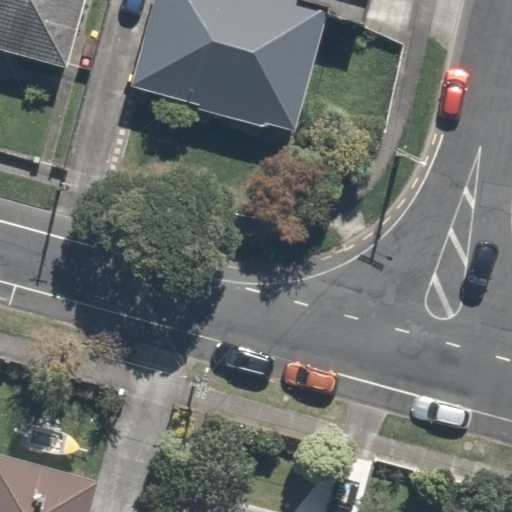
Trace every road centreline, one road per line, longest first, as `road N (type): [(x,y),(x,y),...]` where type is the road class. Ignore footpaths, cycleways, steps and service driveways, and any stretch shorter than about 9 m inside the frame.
road 1 (residential): [(0,255),(432,372)]
road 2 (residential): [(432,372),(511,4)]
